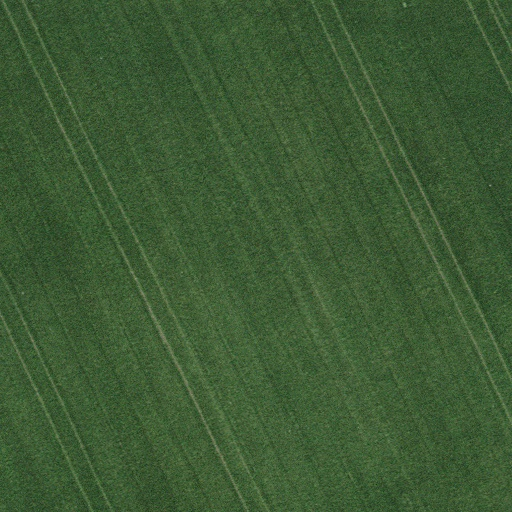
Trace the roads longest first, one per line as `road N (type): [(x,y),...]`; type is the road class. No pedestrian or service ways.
road 1 (motorway): [(511,362),(0,334)]
road 2 (motorway): [(0,442),(511,470)]
